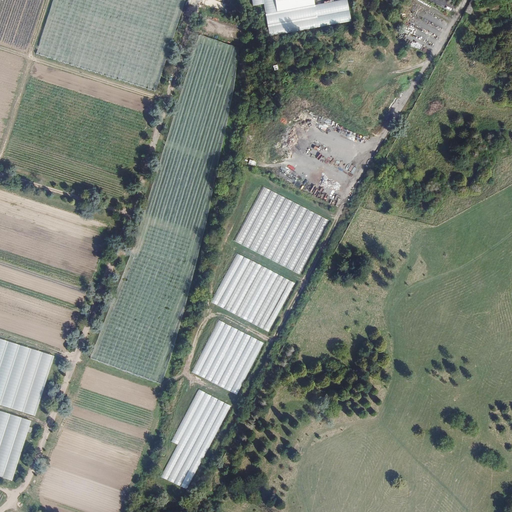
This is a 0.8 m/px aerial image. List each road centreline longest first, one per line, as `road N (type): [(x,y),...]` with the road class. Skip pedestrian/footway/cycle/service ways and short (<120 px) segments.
road 1 (track): [(376,417),(399,365),(407,307),(437,242),(448,224),(511,184)]
road 2 (track): [(179,376),(208,316),(245,183)]
road 3 (track): [(0,332),(159,390),(179,376)]
road 4 (track): [(0,46),(167,99)]
road 5 (track): [(0,161),(48,0)]
road 6 (track): [(0,174),(129,215)]
road 7 (track): [(302,511),(317,453),(342,429),(376,417)]
road 8 (track): [(466,511),(376,417)]
